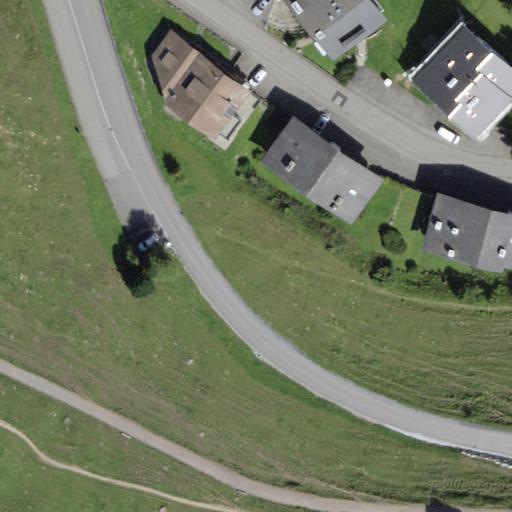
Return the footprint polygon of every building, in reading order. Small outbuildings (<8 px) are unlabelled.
[(395,14),(385,0),(304,0),(342,52),(395,14)] [(252,83),(175,25),(139,73),(215,131),(252,83)] [(511,58),(483,29),(426,84),(473,132),(511,94),(511,58)] [(296,124),(267,165),(345,220),(374,179),(296,124)] [(511,214),(442,194),(427,244),(511,268),(511,214)]
